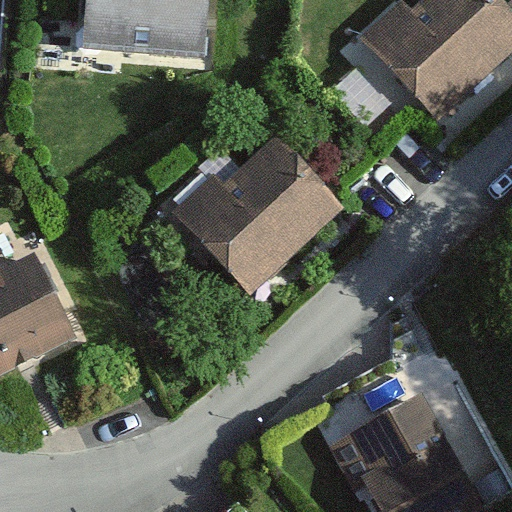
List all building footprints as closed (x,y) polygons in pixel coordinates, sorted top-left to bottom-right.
[(205,0),(85,0),(81,50),(201,59),(205,0)] [(399,7),(363,39),(436,118),(511,47),(511,20),(493,0),(428,0),(409,18),(399,7)] [(211,179),(171,216),(246,297),(339,211),(274,141),(221,190),(211,179)] [(0,375),(72,341),(31,256),(8,267),(0,266),(0,375)] [(481,511),(423,399),(414,404),(396,369),(326,405),(344,440),(329,447),(352,492),(369,483),(383,511),(481,511)]
